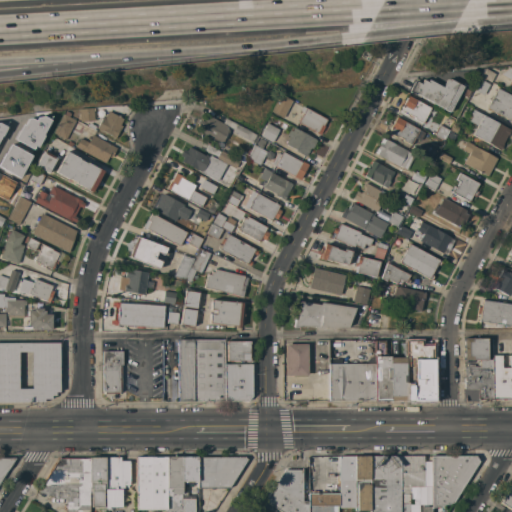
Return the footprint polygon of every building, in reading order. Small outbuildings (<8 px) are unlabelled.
[(511,68),(511,85),(511,84),(511,82),(511,80),(501,74),(510,67),(511,68)] [(481,76),(484,69),(488,69),(495,73),(491,81),(481,76)] [(472,88),(478,78),(490,84),(484,95),(472,88)] [(416,93),(415,94),(409,91),(415,79),(421,83),(423,79),(427,81),(429,79),(443,87),(447,79),(450,80),(451,79),(464,86),(450,112),(416,93)] [(497,88),(511,95),(511,121),(487,107),(497,88)] [(271,111),(281,94),(293,100),(283,118),(271,111)] [(437,111),(432,120),(429,119),(427,122),(424,121),(423,123),(414,118),(415,117),(409,114),(408,115),(400,111),(403,105),(401,104),(403,101),(405,102),(408,96),(437,111)] [(120,105),(115,114),(123,119),(120,125),(122,126),(121,129),(120,129),(115,138),(96,128),(102,118),(94,118),(94,120),(80,121),(79,110),(120,105)] [(327,119),(323,125),(325,126),(321,133),(318,131),(317,132),(298,122),(306,108),(327,119)] [(508,136),(507,135),(502,144),(503,144),(500,150),(472,135),(477,125),(467,120),(473,109),(511,130),(508,136)] [(65,114),(85,125),(81,134),(71,129),(66,139),(54,133),(65,114)] [(256,135),(252,142),(250,141),(249,142),(247,141),(247,140),(233,132),(234,130),(228,126),(227,128),(229,130),(221,145),(197,131),(201,125),(197,123),(200,119),(203,121),(207,114),(223,123),(226,118),(256,135)] [(423,131),(415,147),(403,140),(403,139),(397,136),(397,137),(389,133),(391,128),(397,117),(423,131)] [(268,123),(279,130),(272,142),(261,136),(268,123)] [(444,140),(434,135),(439,124),(449,130),(444,140)] [(317,140),(312,149),(310,148),(306,156),(296,151),(296,150),(285,144),(289,136),(287,135),(290,130),(292,131),(294,127),(317,140)] [(80,138),(88,142),(92,135),(93,135),(96,130),(119,143),(111,158),(108,156),(105,163),(75,147),(80,138)] [(457,135),(453,141),(447,138),(451,131),(457,135)] [(259,137),(267,141),(264,147),(256,143),(259,137)] [(377,154),(374,152),(377,147),(378,148),(380,143),(382,139),(385,141),(386,139),(407,151),(411,153),(410,154),(414,156),(407,169),(403,167),(399,165),(399,166),(377,154)] [(487,176),(464,163),(469,154),(462,150),(466,141),(473,145),(497,158),(487,176)] [(217,158),(218,157),(205,150),(209,144),(221,150),(238,159),(234,167),(217,158)] [(0,145),(16,154),(10,165),(2,160),(4,157),(3,156),(2,158),(0,157),(0,145)] [(247,158),(245,162),(239,159),(241,156),(240,155),(242,152),(243,153),(244,152),(248,154),(249,154),(254,145),(266,151),(260,165),(247,158)] [(181,161),(183,157),(180,156),(184,149),(187,151),(189,146),(209,157),(210,155),(226,165),(217,181),(181,161)] [(432,162),(422,156),(428,146),(438,151),(432,162)] [(265,156),(266,151),(269,150),(274,154),(272,158),(269,159),(265,156)] [(293,177),(294,176),(272,164),(279,150),(301,162),(302,161),(308,164),(299,180),(293,177)] [(45,151),(56,158),(48,173),(36,166),(45,151)] [(80,158),(79,159),(86,163),(87,162),(104,171),(92,192),(75,183),(76,182),(69,178),(68,179),(56,172),(67,151),(80,158)] [(451,158),(448,163),(437,157),(440,152),(451,158)] [(394,172),(389,181),(390,181),(387,188),(365,176),(368,170),(367,170),(369,166),(370,166),(373,160),(394,172)] [(25,184),(12,177),(19,164),(32,171),(25,184)] [(286,195),(287,195),(285,200),(275,194),(275,193),(261,186),(264,181),(266,182),(266,181),(259,177),(264,168),(292,184),(286,195)] [(44,175),(39,185),(29,180),(35,170),(44,175)] [(416,171),(426,176),(421,184),(412,179),(416,171)] [(257,181),(253,187),(237,178),(240,172),(257,181)] [(169,189),(169,190),(166,188),(170,181),(171,182),(175,174),(176,175),(177,173),(185,178),(184,179),(195,185),(193,190),(206,197),(201,206),(169,189)] [(434,190),(424,185),(431,173),(440,178),(434,190)] [(479,183),(478,184),(479,185),(477,189),(476,189),(475,190),(478,192),(475,197),(472,195),(472,196),(473,196),(470,201),(469,201),(451,192),(454,186),(456,187),(459,181),(456,179),(459,173),(479,183)] [(216,187),(213,194),(200,186),(203,180),(216,187)] [(357,191),(360,193),(361,192),(362,191),(364,189),(362,187),(364,183),(367,183),(380,191),(376,198),(382,201),(376,212),(353,198),(357,191)] [(40,190),(47,194),(52,185),(82,201),(81,201),(85,203),(82,208),(79,206),(74,216),(77,217),(75,222),(72,220),(71,221),(34,201),(40,190)] [(7,189),(17,194),(12,205),(2,199),(7,189)] [(242,196),(240,200),(239,200),(235,207),(226,202),(229,195),(231,190),(242,196)] [(279,205),(277,209),(281,211),(277,219),(273,217),(271,221),(244,206),(252,190),(279,205)] [(209,214),(205,221),(195,216),(196,214),(191,211),(186,220),(185,220),(185,221),(178,218),(176,221),(154,209),(155,209),(152,208),(158,197),(159,198),(161,194),(162,195),(163,193),(184,204),(183,206),(185,207),(188,202),(199,208),(199,209),(209,214)] [(8,219),(20,197),(30,202),(18,224),(8,219)] [(404,203),(407,197),(412,199),(409,205),(404,203)] [(465,212),(468,215),(462,226),(459,224),(457,226),(434,213),(443,197),(466,210),(465,212)] [(345,207),(347,209),(351,202),(372,213),(371,214),(387,223),(379,238),(340,216),(345,207)] [(422,210),(418,217),(407,211),(411,205),(422,210)] [(387,221),(396,206),(404,211),(402,216),(397,226),(387,221)] [(76,230),(69,252),(31,234),(41,213),(76,230)] [(186,232),(179,246),(163,240),(164,238),(143,227),(147,219),(148,219),(151,213),(186,232)] [(218,213),(226,218),(224,220),(226,221),(229,217),(235,221),(233,225),(234,226),(230,232),(213,223),(218,213)] [(244,217),(246,218),(247,216),(267,227),(265,231),(268,233),(265,240),(261,238),(259,242),(237,230),(244,217)] [(396,234),(399,228),(400,225),(401,225),(403,221),(407,224),(405,228),(412,231),(407,239),(396,234)] [(451,237),(450,238),(454,240),(446,254),(443,252),(442,253),(419,240),(421,237),(414,234),(421,222),(428,225),(428,224),(451,237)] [(212,223),(223,229),(217,239),(206,233),(212,223)] [(360,234),(372,239),(369,246),(364,244),(362,249),(358,247),(359,246),(355,245),(354,247),(333,238),(335,233),(332,232),(334,227),(337,229),(339,223),(360,232),(360,234)] [(11,229),(24,235),(19,244),(23,245),(18,263),(0,258),(1,253),(0,252),(1,250),(2,251),(5,240),(11,229)] [(192,233),(202,239),(197,248),(187,243),(192,233)] [(255,249),(254,250),(258,251),(256,255),(254,254),(250,261),(252,262),(250,265),(247,263),(246,264),(219,249),(222,244),(220,243),(223,238),(225,239),(228,234),(255,249)] [(164,254),(157,252),(155,258),(162,261),(159,268),(128,257),(130,253),(131,250),(131,249),(133,243),(134,243),(135,239),(136,236),(167,248),(164,254)] [(39,242),(35,250),(28,247),(28,248),(25,247),(26,246),(26,245),(30,237),(39,242)] [(387,246),(382,260),(373,258),(378,242),(387,246)] [(347,265),(331,260),(331,261),(325,259),(324,260),(318,258),(321,248),(323,249),(325,243),(329,245),(329,246),(336,248),(344,251),(345,249),(351,251),(347,265)] [(442,261),(440,265),(438,264),(432,275),(434,276),(432,280),(410,268),(410,269),(406,268),(407,267),(399,262),(406,250),(405,249),(406,247),(407,247),(409,243),(442,261)] [(53,249),(52,250),(59,253),(60,251),(64,253),(60,262),(58,261),(57,265),(55,264),(56,265),(54,269),(53,268),(52,269),(46,266),(45,268),(41,266),(41,264),(34,261),(35,260),(33,259),(35,257),(36,257),(42,244),(53,249)] [(199,248),(210,253),(201,273),(195,270),(190,282),(184,279),(194,259),(199,248)] [(173,276),(183,255),(194,259),(184,279),(173,276)] [(357,266),(354,265),(355,262),(356,263),(358,256),(380,261),(376,277),(356,272),(357,266)] [(409,275),(407,279),(409,281),(408,284),(402,281),(401,283),(397,281),(396,283),(387,279),(386,281),(381,278),(387,262),(409,275)] [(124,291),(125,284),(127,285),(128,279),(125,278),(125,277),(124,277),(126,268),(148,272),(144,294),(124,291)] [(207,273),(211,274),(212,271),(214,272),(214,268),(244,276),(244,277),(248,278),(245,287),(242,297),(204,287),(207,273)] [(308,288),(313,268),(345,275),(340,295),(308,288)] [(497,282),(496,281),(502,269),(508,272),(509,271),(511,272),(511,293),(510,296),(494,288),(497,282)] [(12,292),(4,289),(4,290),(0,288),(0,275),(8,278),(11,270),(19,272),(12,292)] [(55,287),(49,302),(46,300),(45,301),(44,301),(44,300),(40,298),(40,299),(38,299),(39,298),(28,293),(27,294),(18,290),(22,279),(33,283),(35,279),(55,287)] [(364,287),(364,283),(370,284),(369,289),(365,304),(351,301),(355,285),(364,287)] [(384,285),(382,297),(372,295),(377,283),(384,285)] [(422,293),(425,293),(424,300),(423,300),(420,311),(411,309),(410,311),(402,309),(403,304),(389,301),(390,295),(393,296),(395,286),(398,287),(398,286),(422,292),(422,293)] [(196,308),(182,306),(185,288),(191,289),(190,290),(193,290),(193,291),(199,292),(196,308)] [(175,293),(173,304),(162,302),(164,291),(175,293)] [(23,300),(26,300),(26,305),(23,305),(23,318),(7,317),(7,312),(4,312),(4,307),(0,307),(0,294),(3,294),(3,297),(14,298),(14,299),(23,300)] [(511,303),(511,326),(502,325),(502,326),(498,326),(498,324),(479,321),(480,314),(477,313),(478,306),(481,307),(482,299),(511,303)] [(210,313),(212,314),(212,309),(210,309),(211,300),(243,303),(242,308),(245,308),(244,321),(241,321),(240,326),(209,323),(210,313)] [(321,302),(356,308),(348,327),(293,326),(297,301),(319,304),(321,302)] [(162,327),(117,325),(113,325),(113,319),(116,319),(117,307),(114,307),(114,302),(118,302),(164,305),(162,327)] [(33,310),(33,308),(43,308),(43,310),(45,310),(45,314),(52,314),(51,330),(32,330),(32,328),(31,328),(31,326),(27,326),(28,310),(33,310)] [(188,325),(187,326),(187,327),(180,326),(182,308),(196,310),(194,326),(188,325)] [(167,323),(168,311),(178,312),(177,324),(167,323)] [(493,359),(493,398),(492,398),(492,399),(478,400),(478,401),(463,401),(463,389),(465,389),(465,366),(467,367),(467,364),(474,364),(474,366),(479,366),(479,360),(465,360),(465,339),(487,339),(487,346),(488,346),(488,352),(487,352),(487,359),(493,359)] [(179,401),(179,340),(194,340),(194,401),(179,401)] [(194,340),(224,340),(224,364),(224,401),(194,401),(194,340)] [(226,341),(250,341),(250,361),(226,360),(226,341)] [(405,351),(391,351),(391,341),(405,341),(405,351)] [(29,402),(0,402),(0,342),(59,342),(60,392),(55,392),(55,395),(51,395),(51,399),(44,399),(44,401),(37,402),(34,402),(33,402),(29,402)] [(307,344),(307,375),(285,375),(285,344),(307,344)] [(122,365),(121,365),(121,392),(119,392),(119,393),(104,393),(104,391),(103,391),(103,351),(122,351),(122,365)] [(511,398),(507,398),(506,399),(503,400),(502,398),(498,398),(497,400),(494,400),(494,398),(493,398),(493,359),(493,355),(502,355),(502,367),(510,367),(510,355),(511,355),(511,398)] [(390,400),(375,400),(375,363),(375,356),(390,356),(390,357),(390,400)] [(405,357),(405,400),(390,400),(390,357),(405,357)] [(375,363),(375,400),(330,401),(329,364),(375,363)] [(224,364),(251,364),(251,397),(247,401),(245,401),(238,401),(224,401),(224,364)] [(432,456),(476,455),(479,460),(453,501),(432,507),(432,456)] [(400,457),(423,456),(423,487),(410,487),(410,493),(411,493),(411,498),(409,498),(409,503),(400,503),(400,457)] [(167,509),(137,509),(137,458),(167,457),(167,509)] [(182,511),(167,511),(167,509),(167,457),(182,457),(182,481),(182,499),(182,511)] [(198,481),(182,481),(182,457),(198,457),(198,481)] [(245,457),(247,459),(229,488),(198,488),(198,481),(198,457),(245,457)] [(354,506),(339,506),(339,493),(339,457),(354,457),(354,506)] [(371,510),(354,510),(354,506),(354,457),(370,457),(371,510)] [(400,503),(400,511),(371,511),(371,510),(370,457),(400,457),(400,503)] [(0,458),(14,458),(0,480),(0,458)] [(90,508),(90,511),(66,511),(66,498),(56,498),(52,496),(38,492),(60,458),(89,458),(90,508)] [(106,458),(106,508),(90,508),(89,458),(106,458)] [(120,458),(120,459),(129,459),(129,485),(124,485),(124,494),(121,494),(121,508),(106,508),(106,458),(120,458)] [(308,501),(308,511),(282,511),(264,500),(284,469),(302,469),(302,500),(308,501)] [(511,510),(499,502),(510,485),(511,486),(511,510)] [(339,506),(338,506),(338,511),(308,511),(308,501),(308,493),(339,493),(339,506)] [(194,499),(194,511),(182,511),(182,499),(194,499)] [(410,503),(410,505),(420,505),(420,511),(400,511),(400,503),(409,503),(410,503)]
